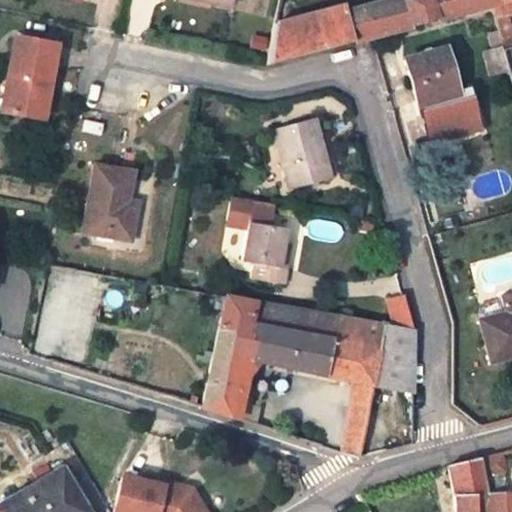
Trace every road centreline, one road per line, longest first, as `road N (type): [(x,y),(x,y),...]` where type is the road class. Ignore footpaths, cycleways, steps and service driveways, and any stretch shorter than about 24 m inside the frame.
road 1 (residential): [(107,62),(265,85),(352,67),(438,342),(436,464)]
road 2 (residential): [(348,496),(317,471),(0,362)]
